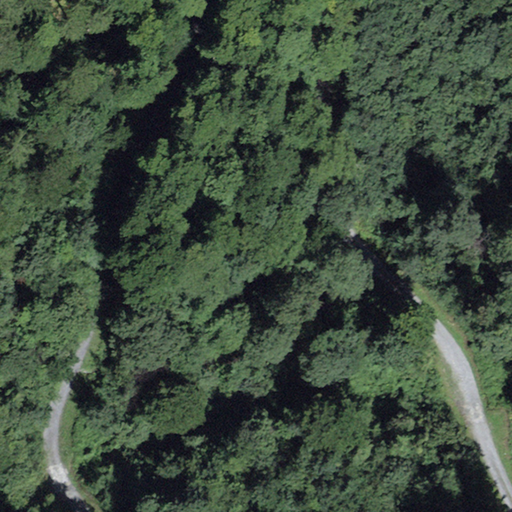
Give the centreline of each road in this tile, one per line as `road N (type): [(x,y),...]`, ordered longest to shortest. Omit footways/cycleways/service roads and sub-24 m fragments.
road 1 (track): [(511,499),(439,336),(382,263),(344,230),(330,192),(324,141),(338,0)]
road 2 (track): [(205,0),(130,187),(91,330),(55,415),(52,453),(82,511)]
